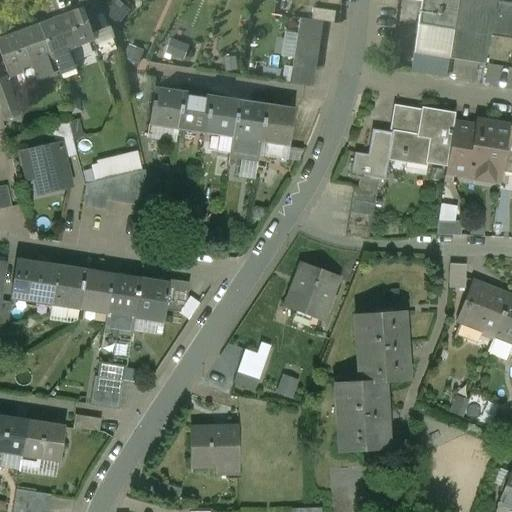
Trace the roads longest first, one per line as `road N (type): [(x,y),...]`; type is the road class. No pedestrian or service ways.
road 1 (residential): [(285,220),(96,511)]
road 2 (residential): [(511,252),(346,245),(285,220)]
road 3 (residential): [(350,79),(511,104)]
road 4 (residential): [(350,79),(339,120),(285,220)]
